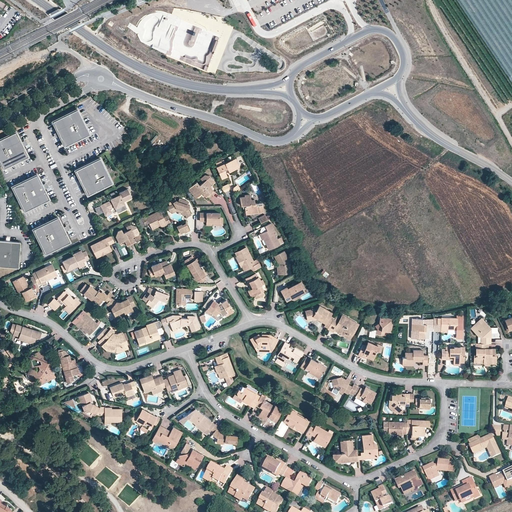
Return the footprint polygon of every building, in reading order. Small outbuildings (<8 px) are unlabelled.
[(78,109),(54,121),(59,131),(61,135),(66,146),(90,134),(78,109)] [(0,139),(0,159),(4,168),(29,156),(24,146),(22,141),(17,131),(0,139)] [(101,158),(77,170),(89,195),(113,182),(101,158)] [(228,170),(229,172),(238,167),(234,160),(217,168),(222,178),(227,176),(226,173),(225,172),(228,170)] [(202,194),(204,197),(215,188),(211,183),(215,180),(208,172),(204,172),(187,187),(194,195),(199,196),(202,194)] [(38,174),(13,186),(25,211),(50,199),(38,174)] [(230,189),(228,185),(221,188),(224,194),(229,191),(230,189)] [(131,195),(127,187),(118,191),(119,193),(117,193),(110,197),(110,198),(100,204),(95,206),(98,212),(103,210),(105,214),(111,211),(109,207),(113,205),(114,207),(115,206),(123,202),(124,202),(123,200),(131,195)] [(257,210),(258,212),(264,211),(263,204),(258,204),(257,202),(255,202),(254,198),(251,198),(250,194),(244,194),(245,196),(240,197),(241,205),(244,204),(246,204),(246,206),(245,207),(246,214),(251,213),(251,211),(257,210)] [(183,209),(185,213),(186,215),(191,212),(188,207),(190,206),(188,203),(187,203),(188,200),(179,197),(178,201),(176,200),(172,201),(173,203),(167,206),(169,211),(172,209),(176,208),(183,209)] [(123,202),(115,206),(117,211),(126,207),(123,202)] [(159,210),(145,217),(147,221),(149,221),(149,223),(151,226),(159,222),(160,225),(161,226),(170,222),(167,215),(163,217),(159,210)] [(219,221),(219,217),(219,212),(207,212),(206,220),(206,224),(211,224),(211,221),(219,221)] [(34,229),(46,253),(70,242),(65,231),(63,227),(58,217),(34,229)] [(144,225),(149,223),(149,221),(147,221),(145,217),(141,219),(144,225)] [(185,231),(189,229),(186,222),(182,224),(181,223),(176,225),(180,232),(184,230),(185,231)] [(266,230),(262,232),(265,237),(263,238),(269,249),(279,244),(273,232),(275,231),(271,223),(264,226),(266,230)] [(133,237),(136,235),(136,234),(139,232),(136,226),(131,224),(127,226),(128,230),(123,233),(121,229),(118,230),(116,236),(119,242),(123,240),(125,239),(126,243),(127,245),(135,242),(133,238),(133,237)] [(91,246),(95,255),(100,253),(101,253),(106,251),(106,250),(110,248),(109,244),(108,243),(110,242),(111,243),(114,241),(111,235),(91,246)] [(0,265),(19,267),(21,241),(0,239),(0,265)] [(246,246),(237,250),(240,255),(238,258),(241,264),(244,264),(246,268),(252,266),(254,270),(260,267),(256,259),(253,261),(246,246)] [(112,250),(110,248),(106,250),(106,251),(101,253),(100,253),(95,255),(97,257),(112,250)] [(62,261),(64,264),(67,270),(68,271),(72,269),(71,268),(78,264),(78,266),(79,267),(84,264),(83,261),(89,258),(85,251),(82,252),(81,250),(72,254),(73,255),(62,261)] [(244,270),(246,268),(244,264),(241,264),(238,258),(240,255),(237,250),(235,251),(237,256),(236,256),(241,266),(242,265),(244,270)] [(284,250),(276,254),(280,264),(277,264),(278,269),(280,269),(281,273),(289,272),(289,262),(289,261),(284,250)] [(197,263),(195,258),(193,259),(191,255),(185,259),(184,259),(184,262),(185,265),(187,264),(196,279),(198,278),(199,281),(205,278),(203,274),(204,274),(201,269),(200,270),(198,267),(196,263),(197,263)] [(166,263),(165,260),(159,262),(159,261),(150,264),(151,267),(148,268),(151,274),(154,273),(153,271),(157,269),(158,271),(162,269),(163,272),(164,275),(173,271),(171,265),(167,266),(166,263)] [(33,275),(38,284),(42,282),(41,280),(45,279),(44,277),(46,276),(46,278),(56,273),(52,263),(32,273),(33,275)] [(323,269),(320,272),(326,277),(329,273),(323,269)] [(57,274),(56,273),(46,278),(46,276),(44,277),(45,279),(41,280),(42,282),(57,274)] [(256,273),(247,277),(253,288),(251,289),(254,295),(264,290),(261,285),(262,284),(261,280),(259,276),(258,277),(256,273)] [(23,275),(14,280),(17,285),(15,286),(19,293),(22,291),(25,298),(34,294),(30,287),(29,288),(23,275)] [(39,287),(38,284),(33,275),(30,277),(36,289),(39,287)] [(299,281),(289,287),(287,288),(286,287),(281,290),(286,299),(290,296),(295,297),(299,295),(299,291),(304,289),(299,281)] [(101,291),(99,290),(98,291),(92,286),(91,287),(89,286),(86,283),(81,289),(92,299),(93,297),(99,302),(103,297),(108,302),(112,298),(114,295),(110,291),(107,294),(102,290),(101,291)] [(146,292),(147,292),(148,293),(147,296),(145,295),(144,294),(142,298),(146,302),(145,302),(152,307),(155,302),(152,300),(154,297),(157,299),(157,298),(166,302),(169,294),(149,286),(146,292)] [(183,297),(186,297),(192,297),(192,289),(176,288),(176,304),(183,304),(183,297)] [(211,295),(215,299),(220,293),(217,289),(211,295)] [(68,305),(67,306),(73,311),(80,303),(76,299),(74,301),(69,296),(69,295),(66,292),(65,292),(64,292),(59,298),(59,299),(57,301),(55,299),(49,305),(55,310),(64,301),(68,305)] [(112,298),(108,302),(107,304),(111,308),(115,314),(124,310),(125,312),(132,308),(131,306),(135,304),(130,295),(123,299),(120,301),(116,302),(112,298)] [(216,305),(218,303),(213,300),(209,297),(203,306),(215,315),(218,316),(222,314),(222,315),(225,314),(226,316),(233,312),(226,299),(222,302),(222,303),(218,306),(216,305)] [(332,311),(322,305),(320,308),(317,307),(315,311),(311,309),(304,312),(306,317),(312,315),(316,317),(318,314),(323,317),(322,319),(326,321),(325,322),(324,325),(328,327),(333,318),(334,316),(330,314),(332,311)] [(83,326),(83,329),(89,334),(98,324),(86,313),(81,318),(78,315),(72,322),(76,325),(77,323),(80,326),(81,325),(83,326)] [(342,313),(340,322),(338,329),(340,330),(341,331),(343,332),(345,331),(345,330),(346,330),(346,331),(348,332),(349,331),(352,332),(353,327),(354,327),(355,324),(356,324),(357,320),(351,319),(351,318),(345,316),(346,314),(342,313)] [(222,314),(218,316),(215,315),(213,318),(220,323),(224,317),(222,315),(222,314)] [(316,318),(325,322),(326,321),(322,319),(323,317),(318,314),(316,317),(312,315),(306,317),(306,319),(311,317),(312,319),(316,318)] [(195,315),(189,315),(189,318),(187,318),(181,317),(181,315),(173,315),(166,318),(167,323),(170,322),(172,322),(172,324),(171,324),(172,327),(177,326),(178,327),(181,326),(180,325),(184,325),(190,325),(193,325),(195,330),(200,329),(195,315)] [(376,335),(384,336),(384,331),(387,332),(390,332),(391,331),(392,320),(392,319),(380,317),(379,324),(382,327),(377,331),(376,335)] [(333,318),(328,327),(334,330),(335,329),(337,324),(336,323),(338,321),(333,318)] [(441,319),(434,318),(434,320),(434,327),(433,331),(438,331),(438,329),(441,329),(441,328),(444,328),(446,329),(451,329),(452,328),(456,328),(457,328),(457,318),(449,318),(449,320),(441,320),(441,319)] [(411,323),(411,329),(415,330),(415,333),(415,338),(425,338),(425,330),(426,330),(426,326),(427,326),(433,327),(434,327),(434,320),(422,319),(422,324),(411,323)] [(481,323),(479,320),(473,326),(482,336),(481,343),(483,343),(488,343),(489,343),(490,335),(488,335),(487,334),(488,332),(491,333),(491,327),(484,320),(481,323)] [(340,322),(338,321),(336,323),(337,324),(335,329),(338,330),(350,337),(352,332),(349,331),(348,332),(346,331),(346,330),(345,330),(345,331),(343,332),(341,331),(340,330),(338,329),(340,322)] [(17,324),(13,323),(11,330),(13,334),(19,336),(19,338),(30,342),(34,340),(36,336),(39,337),(41,332),(30,328),(29,329),(26,328),(26,327),(17,324)] [(146,326),(147,327),(147,329),(145,330),(144,328),(134,332),(138,343),(151,339),(152,340),(157,338),(156,334),(158,333),(153,323),(146,326)] [(478,335),(482,336),(473,326),(471,327),(478,335)] [(111,328),(102,338),(108,343),(107,346),(113,348),(114,346),(116,347),(116,348),(117,351),(128,348),(123,332),(115,334),(113,333),(114,332),(111,328)] [(159,338),(158,333),(156,334),(157,338),(152,340),(151,339),(138,343),(139,346),(159,338)] [(267,336),(267,338),(261,338),(259,339),(258,337),(250,340),(254,350),(255,349),(256,349),(260,349),(260,346),(263,346),(263,349),(267,349),(268,349),(270,350),(275,340),(267,336)] [(107,350),(117,351),(116,348),(116,347),(114,346),(113,348),(107,346),(108,343),(102,338),(100,340),(103,343),(102,345),(107,350)] [(170,339),(164,341),(167,351),(173,349),(170,339)] [(278,354),(276,358),(280,361),(281,359),(283,359),(283,358),(285,355),(290,354),(292,355),(294,355),(295,357),(297,359),(300,354),(302,354),(304,351),(295,346),(295,347),(292,346),(291,347),(288,345),(289,343),(285,340),(277,354),(278,354)] [(367,356),(373,358),(376,351),(378,352),(380,348),(368,343),(364,351),(361,350),(358,356),(365,359),(366,357),(367,356)] [(483,343),(481,343),(480,343),(476,343),(476,349),(476,352),(476,354),(478,354),(478,360),(484,360),(484,362),(486,365),(488,365),(490,363),(496,363),(496,355),(494,355),(494,353),(494,348),(488,348),(483,348),(483,343)] [(10,346),(5,349),(10,357),(15,354),(10,346)] [(452,354),(452,361),(458,361),(464,362),(464,347),(445,347),(445,353),(441,353),(441,360),(449,360),(449,354),(452,354)] [(423,362),(429,362),(429,354),(423,354),(423,353),(423,348),(413,348),(413,352),(404,352),(404,356),(404,361),(413,361),(413,359),(423,359),(423,362)] [(64,350),(59,352),(67,383),(71,382),(70,380),(73,380),(72,374),(78,372),(74,359),(71,359),(70,354),(66,355),(64,350)] [(224,377),(226,380),(231,377),(230,374),(234,373),(226,352),(222,354),(224,358),(217,361),(219,365),(215,366),(217,373),(219,372),(220,372),(221,371),(224,377)] [(51,373),(49,365),(52,364),(49,353),(45,355),(44,353),(34,356),(34,358),(29,359),(31,363),(27,364),(28,368),(40,364),(42,368),(40,368),(38,372),(32,369),(30,374),(32,377),(33,378),(34,381),(34,376),(37,374),(39,374),(44,375),(51,373)] [(476,354),(474,354),(474,362),(484,362),(484,360),(478,360),(478,354),(476,354)] [(299,367),(308,372),(309,370),(318,375),(321,370),(323,371),(323,370),(325,366),(320,363),(321,362),(318,360),(317,362),(316,364),(314,363),(315,361),(311,358),(309,360),(305,358),(299,367)] [(49,365),(51,373),(44,375),(39,374),(37,374),(34,376),(34,381),(34,382),(36,384),(39,387),(55,377),(49,365)] [(168,376),(163,378),(166,389),(171,387),(178,384),(178,385),(184,383),(182,380),(185,379),(183,373),(182,373),(179,367),(173,369),(174,372),(174,374),(172,375),(171,373),(167,374),(168,376)] [(325,371),(323,370),(323,371),(321,370),(318,375),(309,370),(308,372),(320,379),(325,371)] [(166,389),(163,378),(158,380),(159,381),(154,383),(154,381),(152,376),(140,381),(146,394),(152,392),(152,390),(156,389),(157,390),(161,388),(162,391),(166,389)] [(348,393),(349,392),(352,386),(348,384),(351,380),(346,377),(346,378),(345,380),(339,376),(332,378),(333,386),(339,389),(338,391),(342,393),(343,391),(348,393)] [(178,384),(171,387),(172,389),(187,384),(185,379),(182,380),(184,383),(178,385),(178,384)] [(122,384),(121,382),(110,386),(114,397),(125,392),(126,396),(134,393),(132,389),(136,388),(134,380),(122,384)] [(20,396),(30,391),(26,381),(15,386),(20,396)] [(352,386),(349,392),(352,394),(356,388),(357,385),(354,383),(352,386)] [(256,403),(260,396),(252,392),(253,390),(248,388),(248,389),(242,386),(240,390),(238,389),(236,392),(237,396),(242,399),(250,403),(252,400),(256,403)] [(364,390),(360,388),(359,389),(355,396),(359,399),(360,397),(363,399),(362,401),(366,403),(367,401),(370,403),(375,396),(373,395),(374,392),(369,389),(368,390),(365,388),(364,390)] [(95,416),(95,415),(99,410),(90,405),(90,403),(92,399),(91,399),(88,392),(78,395),(79,399),(76,400),(75,396),(64,400),(71,404),(79,401),(79,402),(79,404),(81,405),(83,409),(84,410),(86,414),(90,416),(92,414),(95,416)] [(409,404),(409,402),(409,396),(404,396),(404,394),(400,394),(400,392),(396,392),(396,393),(392,393),(391,398),(389,398),(389,402),(390,402),(397,409),(402,407),(399,405),(400,403),(403,403),(403,404),(409,404)] [(260,396),(256,403),(255,404),(259,407),(260,404),(263,406),(261,410),(264,412),(263,415),(268,418),(269,415),(273,417),(271,420),(275,422),(281,411),(277,408),(279,406),(275,404),(274,406),(263,399),(265,396),(261,394),(260,396)] [(420,404),(420,405),(425,405),(425,407),(430,408),(430,398),(429,396),(421,396),(421,397),(416,397),(416,403),(420,404)] [(254,407),(255,404),(256,403),(252,400),(250,403),(242,399),(241,401),(254,407)] [(401,411),(402,407),(397,409),(390,402),(389,402),(389,405),(394,411),(401,411)] [(105,407),(105,408),(105,415),(105,418),(110,418),(110,420),(121,420),(121,409),(111,409),(109,409),(109,407),(105,407)] [(287,408),(284,413),(287,415),(286,417),(285,420),(288,421),(286,424),(298,430),(300,428),(302,430),(306,423),(303,421),(304,419),(295,414),(296,412),(287,408)] [(138,417),(135,415),(133,419),(136,421),(136,420),(143,424),(143,425),(143,429),(148,428),(150,424),(153,422),(155,419),(151,417),(150,415),(148,414),(149,412),(142,409),(138,417)] [(205,429),(203,431),(207,434),(211,429),(215,424),(202,415),(201,416),(199,415),(200,413),(195,409),(188,418),(195,424),(196,424),(197,423),(205,429)] [(266,420),(268,418),(263,415),(264,412),(261,410),(258,415),(266,420)] [(152,414),(149,412),(148,414),(150,415),(151,417),(155,419),(158,413),(154,411),(152,414)] [(308,421),(304,419),(303,421),(306,423),(302,430),(300,428),(298,430),(302,432),(308,421)] [(406,421),(406,431),(411,432),(411,437),(417,437),(417,433),(423,434),(424,427),(421,427),(421,425),(424,425),(428,425),(429,420),(406,419),(406,421)] [(406,432),(406,431),(406,421),(383,420),(383,427),(384,429),(388,430),(388,431),(394,431),(396,431),(397,433),(402,433),(402,432),(406,432)] [(195,425),(203,431),(205,429),(197,423),(196,424),(195,424),(195,425)] [(215,424),(211,429),(214,431),(212,434),(216,437),(217,437),(217,442),(223,443),(225,441),(236,443),(237,435),(232,435),(232,433),(230,431),(227,431),(225,432),(218,432),(216,430),(219,425),(216,423),(215,424)] [(295,432),(298,430),(286,424),(286,423),(287,428),(295,432)] [(311,434),(316,436),(319,438),(320,440),(327,444),(331,436),(327,433),(328,431),(316,424),(314,428),(310,425),(305,434),(310,436),(311,434)] [(170,445),(174,444),(181,431),(173,427),(170,432),(166,430),(167,429),(160,425),(153,437),(153,439),(155,441),(157,440),(158,439),(170,445)] [(501,426),(492,425),(494,428),(498,437),(500,434),(501,426)] [(511,425),(504,425),(504,430),(507,430),(506,433),(504,433),(503,432),(502,439),(506,439),(507,440),(507,444),(511,445),(511,425)] [(361,451),(361,453),(361,457),(365,457),(367,455),(372,454),(375,451),(377,451),(377,449),(373,446),(374,444),(377,444),(376,442),(373,440),(372,433),(365,434),(362,438),(366,440),(363,444),(364,450),(361,451)] [(472,443),(473,452),(482,448),(480,445),(482,444),(483,444),(487,442),(490,444),(491,447),(489,449),(493,457),(501,453),(496,445),(491,434),(480,439),(478,435),(469,440),(471,444),(472,443)] [(326,446),(327,444),(320,440),(319,438),(316,436),(314,440),(326,446)] [(349,440),(347,440),(347,443),(346,443),(345,440),(343,440),(343,441),(341,441),(342,449),(343,453),(341,454),(332,455),(333,459),(335,459),(335,461),(337,461),(338,463),(345,462),(345,460),(351,459),(352,461),(358,461),(358,458),(357,454),(357,450),(353,451),(351,440),(349,441),(349,440)] [(181,451),(181,452),(179,453),(176,457),(178,458),(181,460),(187,459),(197,464),(202,453),(192,448),(191,451),(190,452),(188,451),(189,450),(191,446),(190,444),(186,442),(181,451)] [(490,444),(482,448),(483,450),(487,448),(492,457),(493,457),(489,449),(491,447),(490,444)] [(285,463),(280,461),(279,462),(276,460),(266,454),(262,462),(267,465),(267,467),(273,471),(276,470),(280,472),(279,474),(282,476),(287,468),(283,465),(285,463)] [(195,467),(197,464),(187,459),(181,460),(178,458),(176,457),(175,460),(183,464),(185,462),(195,467)] [(441,463),(440,464),(437,466),(435,462),(425,466),(420,468),(423,474),(426,472),(428,477),(439,472),(438,469),(439,468),(454,473),(457,465),(451,464),(452,462),(442,459),(441,463)] [(212,479),(218,483),(220,480),(225,483),(233,469),(227,465),(225,470),(211,462),(205,474),(212,478),(212,479)] [(511,466),(511,467),(511,468),(511,469),(504,473),(498,476),(496,473),(490,476),(493,483),(510,475),(511,479),(511,478),(511,466)] [(395,479),(397,483),(398,485),(399,487),(401,486),(403,491),(414,486),(415,488),(423,484),(420,479),(419,480),(414,470),(404,474),(405,478),(402,479),(401,476),(395,479)] [(302,480),(309,484),(312,478),(301,471),(296,479),(297,480),(296,483),(294,482),(292,481),(291,482),(285,479),(282,485),(296,493),(301,485),(299,485),(302,480)] [(217,485),(218,483),(212,479),(212,478),(205,474),(203,477),(217,485)] [(510,485),(511,484),(511,478),(511,479),(510,475),(493,483),(495,488),(508,481),(510,485)] [(246,498),(252,486),(248,484),(247,486),(245,484),(245,483),(243,479),(239,477),(238,479),(236,478),(230,489),(235,492),(233,494),(240,498),(241,495),(246,498)] [(473,494),(474,497),(475,498),(479,495),(471,477),(463,481),(464,484),(465,486),(460,489),(459,486),(451,490),(456,500),(460,498),(461,500),(473,494)] [(308,486),(309,484),(302,480),(299,485),(301,485),(296,493),(297,494),(303,484),(308,486)] [(384,506),(388,504),(393,502),(390,495),(386,497),(387,499),(385,500),(384,498),(383,494),(387,493),(382,485),(378,486),(379,488),(371,492),(378,507),(383,504),(384,506)] [(414,486),(403,491),(404,494),(416,489),(415,488),(414,486)] [(284,499),(275,494),(274,496),(272,495),(273,493),(274,491),(268,488),(265,493),(264,492),(261,498),(263,499),(261,503),(267,506),(267,504),(278,510),(284,499)] [(341,495),(332,490),(331,492),(325,489),(321,495),(317,493),(314,499),(318,501),(318,499),(325,503),(327,498),(336,502),(341,495)] [(0,500),(1,499),(0,497),(0,511),(9,511),(11,509),(0,502),(0,500)] [(273,511),(277,511),(278,510),(267,504),(267,506),(261,503),(263,499),(261,498),(258,503),(273,511)]
